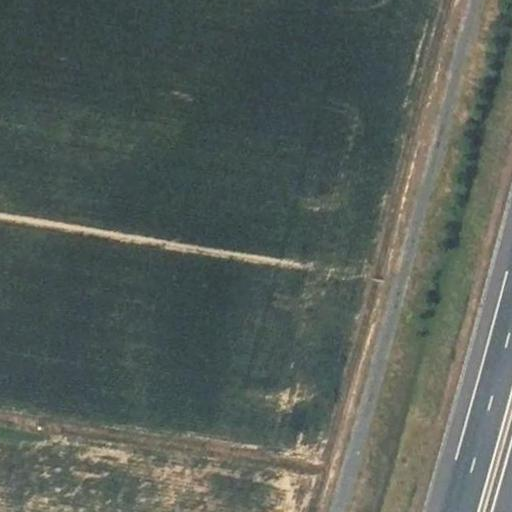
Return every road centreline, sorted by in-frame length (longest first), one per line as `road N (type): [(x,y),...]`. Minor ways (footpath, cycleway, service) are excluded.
road 1 (track): [(470,0),(337,511)]
road 2 (motorway): [(511,317),(457,511)]
